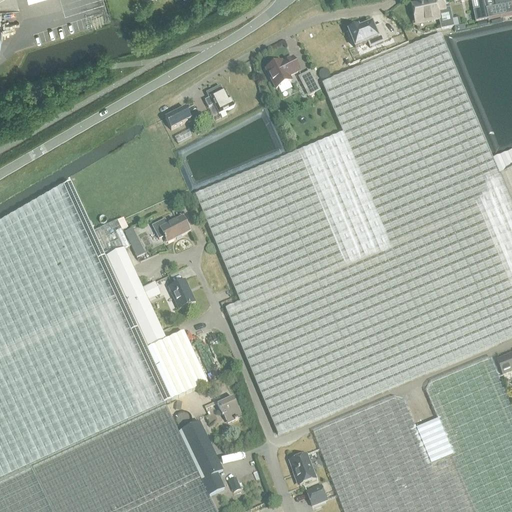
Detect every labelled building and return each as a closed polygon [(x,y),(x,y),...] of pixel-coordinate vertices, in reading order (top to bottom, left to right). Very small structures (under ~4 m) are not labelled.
[(419,4),(411,6),(415,26),(438,21),(441,31),(454,28),(452,19),(447,0),(424,0),(419,1),(419,4)] [(470,0),(471,0),(471,1),(476,23),(488,21),(482,0),(470,0)] [(511,9),(509,0),(482,0),(488,21),(511,14),(511,9)] [(358,29),(348,33),(355,49),(367,44),(369,49),(388,42),(381,26),(373,29),(372,25),(359,30),(358,29)] [(511,210),(498,177),(511,171),(511,152),(492,160),(440,36),(321,84),(342,134),(194,195),(240,304),(225,310),(276,436),(511,338),(511,210)] [(288,78),(299,72),(292,60),(277,68),(276,66),(276,65),(266,70),(275,90),(290,82),(288,78)] [(298,78),(308,98),(320,91),(310,72),(298,78)] [(213,106),(218,116),(233,108),(234,105),(232,102),(229,101),(228,101),(224,92),(222,93),(219,87),(205,94),(208,100),(204,102),(207,109),(213,106)] [(170,132),(190,121),(184,110),(164,120),(170,132)] [(188,132),(175,139),(178,145),(191,138),(188,132)] [(511,171),(498,177),(511,210),(511,171)] [(70,184),(0,224),(0,481),(172,402),(106,259),(124,250),(129,248),(122,233),(121,232),(117,222),(93,233),(70,184)] [(123,219),(117,222),(121,232),(128,229),(123,219)] [(167,244),(189,233),(181,219),(166,226),(164,221),(151,227),(158,241),(163,238),(164,239),(163,239),(164,241),(165,241),(167,244)] [(140,245),(131,249),(136,259),(145,255),(140,245)] [(124,250),(106,259),(172,402),(198,390),(207,386),(183,334),(166,342),(162,333),(145,296),(142,289),(137,278),(131,267),(124,250)] [(178,310),(194,303),(184,282),(168,289),(178,310)] [(155,283),(142,289),(145,296),(158,290),(155,283)] [(511,354),(496,361),(502,376),(511,372),(511,354)] [(393,398),(312,433),(342,511),(511,511),(511,410),(490,359),(449,375),(430,383),(425,392),(432,408),(438,422),(430,425),(415,431),(403,401),(393,398)] [(227,425),(241,419),(232,399),(217,407),(222,417),(223,417),(227,425)] [(215,511),(209,497),(178,433),(166,407),(0,483),(0,511),(215,511)] [(198,423),(178,433),(209,497),(223,491),(216,475),(222,473),(198,423)] [(299,486),(314,480),(305,456),(288,462),(293,474),(294,473),(299,486)] [(232,494),(240,490),(235,479),(227,482),(232,494)] [(305,492),(308,500),(323,494),(320,486),(305,492)] [(326,501),(323,494),(308,500),(311,507),(326,501)]
